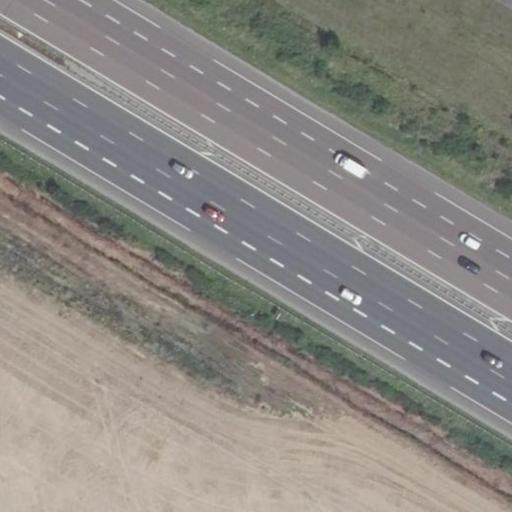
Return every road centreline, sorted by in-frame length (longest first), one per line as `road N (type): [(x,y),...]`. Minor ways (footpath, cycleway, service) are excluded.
road 1 (motorway): [(0,71),(511,379)]
road 2 (motorway): [(511,290),(30,0)]
